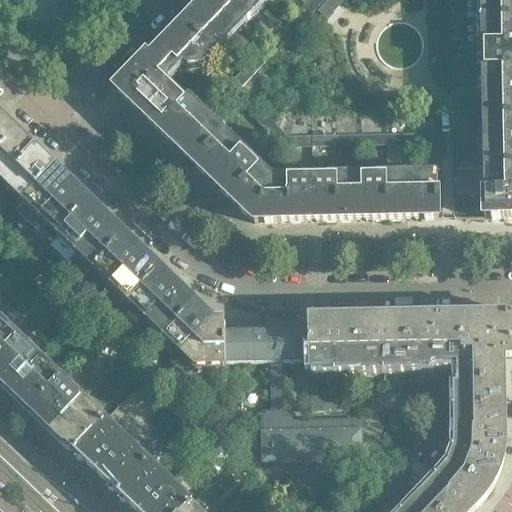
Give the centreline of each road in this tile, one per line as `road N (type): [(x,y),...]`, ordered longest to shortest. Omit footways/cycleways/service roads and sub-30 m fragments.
road 1 (residential): [(511,286),(245,284),(202,261),(47,123)]
road 2 (residential): [(160,0),(47,123)]
